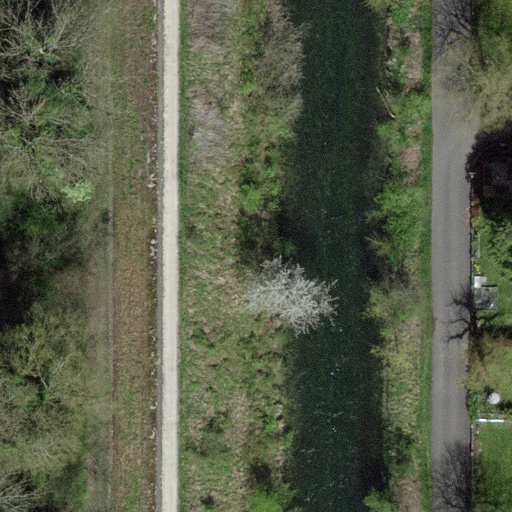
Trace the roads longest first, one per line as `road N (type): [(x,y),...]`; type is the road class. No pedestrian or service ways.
road 1 (residential): [(434,137),(434,511)]
road 2 (residential): [(433,0),(434,137)]
